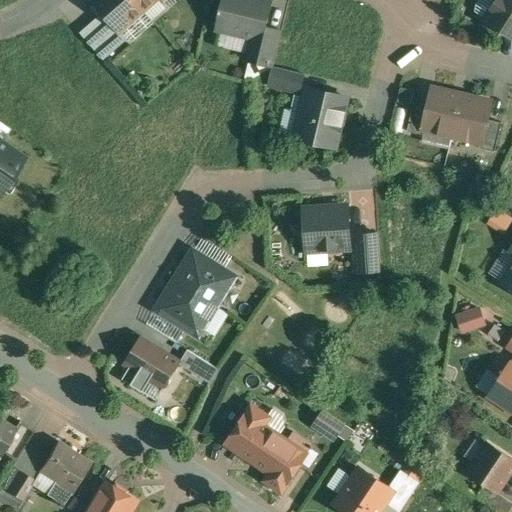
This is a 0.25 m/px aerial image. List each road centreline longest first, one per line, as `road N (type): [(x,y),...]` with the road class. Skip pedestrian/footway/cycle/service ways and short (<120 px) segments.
road 1 (residential): [(71,387),(181,217),(255,182),(364,174),(412,1)]
road 2 (residential): [(186,467),(71,387)]
road 3 (residential): [(412,1),(443,50),(511,67)]
